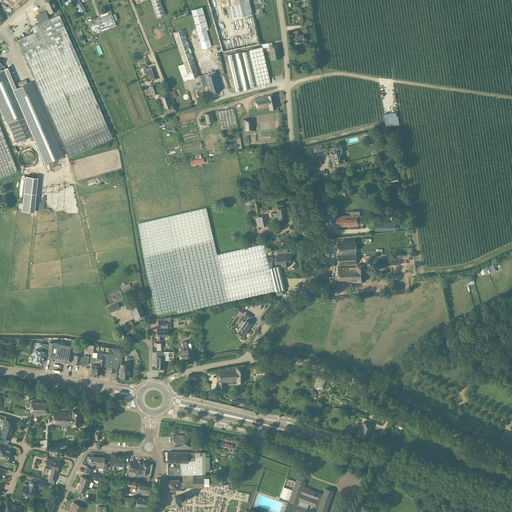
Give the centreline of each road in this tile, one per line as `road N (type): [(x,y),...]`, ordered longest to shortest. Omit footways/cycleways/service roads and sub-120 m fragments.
road 1 (unclassified): [(244,361),(314,266),(312,226),(295,178),(278,0)]
road 2 (unclassified): [(511,459),(323,368),(244,361)]
road 3 (tertiary): [(511,496),(309,437)]
road 4 (tertiary): [(165,406),(309,437)]
road 5 (tertiary): [(309,437),(167,399)]
